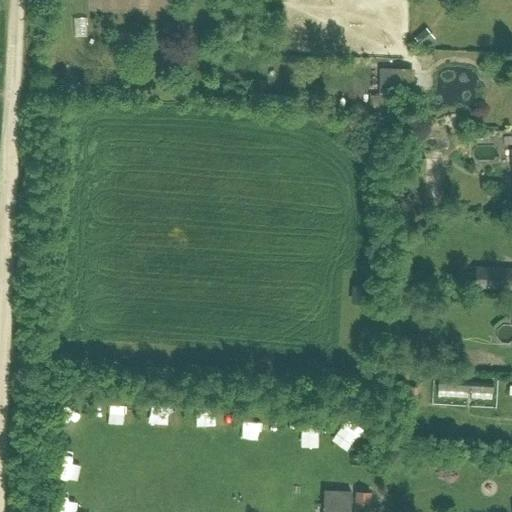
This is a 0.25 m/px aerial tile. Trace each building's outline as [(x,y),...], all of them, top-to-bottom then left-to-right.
[(421,33),(414,39),(422,49),(429,43),(421,33)] [(413,70),(379,70),(379,93),(413,93),(413,70)] [(511,291),(511,269),(474,268),(473,289),(511,291)] [(437,377),(436,390),(492,392),(492,380),(437,377)] [(415,408),(416,387),(402,387),(402,407),(415,408)] [(348,511),(350,492),(323,491),(321,511),(348,511)] [(371,493),(356,493),(355,504),(370,505),(371,493)]
